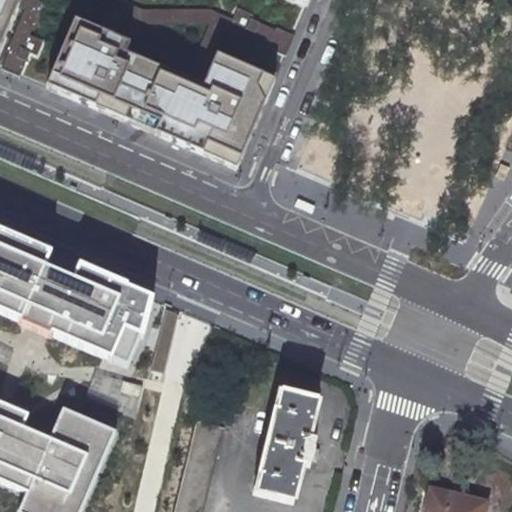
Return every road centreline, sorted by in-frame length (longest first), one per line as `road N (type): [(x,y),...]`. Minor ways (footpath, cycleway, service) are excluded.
road 1 (primary): [(0,194),(414,370)]
road 2 (primary): [(243,214),(0,109)]
road 3 (primary): [(461,307),(243,214)]
road 4 (residential): [(243,214),(338,0)]
road 5 (residential): [(366,511),(394,403),(414,370)]
